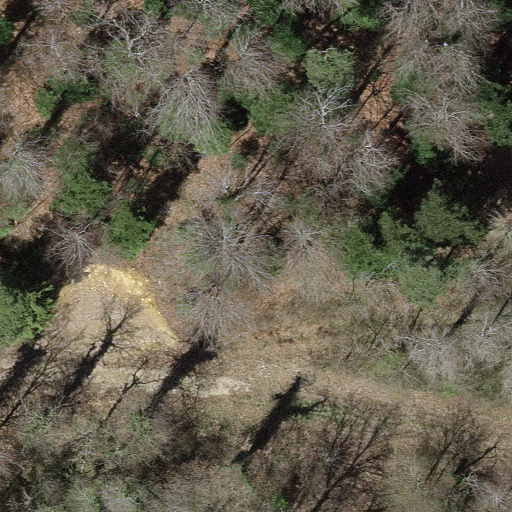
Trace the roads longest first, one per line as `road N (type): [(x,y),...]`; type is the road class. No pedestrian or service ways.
road 1 (track): [(260,383),(0,377)]
road 2 (track): [(260,383),(511,319)]
road 3 (track): [(511,434),(260,383)]
